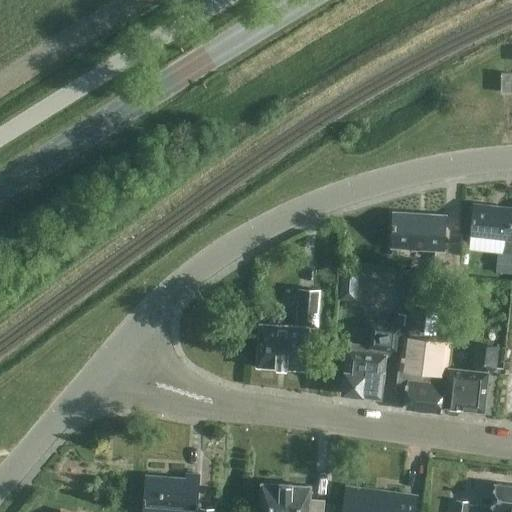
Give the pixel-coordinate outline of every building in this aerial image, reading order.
[(511,74),(501,74),(501,92),(511,92),(511,74)] [(468,249),(511,253),(511,230),(510,231),(511,213),(511,207),(473,204),(468,249)] [(394,212),(394,213),(391,247),(435,249),(433,276),(457,278),(459,244),(443,243),(445,216),(394,212)] [(511,261),(511,255),(497,254),(495,271),(511,272),(511,261)] [(358,302),(360,270),(342,269),(340,300),(358,302)] [(257,366),(306,369),(308,326),(318,326),(320,289),(298,288),(296,325),(260,323),(257,366)] [(443,406),(447,367),(450,340),(420,337),(422,316),(405,314),(398,370),(408,371),(404,408),(442,412),(443,406)] [(399,357),(403,325),(374,321),(374,320),(369,319),(366,344),(349,342),(349,350),(343,393),(380,397),(386,355),(399,357)] [(472,370),(447,367),(443,406),(445,406),(448,413),(457,414),(460,408),(483,410),(487,372),(495,368),(498,347),(476,344),(472,370)] [(144,493),(142,511),(195,511),(199,474),(186,473),(185,478),(145,475),(144,493)] [(323,511),(324,500),(309,500),(310,486),(261,483),(260,511),(323,511)] [(511,511),(511,485),(495,483),(490,511),(511,511)] [(414,511),(416,495),(346,486),(342,511),(414,511)] [(466,511),(468,501),(458,500),(456,511),(466,511)]
